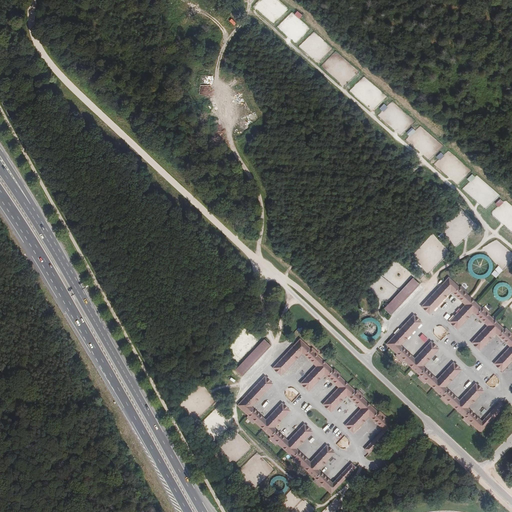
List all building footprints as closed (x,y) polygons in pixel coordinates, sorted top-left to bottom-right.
[(296,11),(293,15),(299,19),(302,15),(296,11)] [(199,85),(199,95),(210,95),(210,85),(199,85)] [(383,112),(387,108),(383,104),(379,108),(383,112)] [(410,137),(415,131),(411,127),(406,133),(410,137)] [(472,174),(466,179),(470,182),(475,178),(472,174)] [(498,207),(503,202),(500,199),(495,204),(498,207)] [(469,278),(492,278),(491,258),(472,259),(472,271),(469,271),(469,278)] [(490,273),(495,278),(503,271),(498,266),(490,273)] [(419,284),(413,278),(384,309),(391,315),(419,284)] [(511,337),(448,278),(421,307),(429,314),(451,291),(465,305),(449,322),(457,329),(473,312),(487,326),(472,343),(479,350),(495,333),(510,347),(494,364),(502,371),(511,360),(511,337)] [(475,384),(459,401),(445,387),(461,370),(453,363),(437,380),(422,367),(438,349),(430,342),(414,359),(400,346),(421,323),(413,316),(386,344),(397,354),(395,356),(402,363),(404,361),(419,375),(418,377),(424,384),(426,382),(442,396),(440,398),(447,405),(449,403),(480,432),(504,406),(500,402),(482,422),(467,408),(483,391),(475,384)] [(437,339),(447,334),(443,325),(433,330),(437,339)] [(242,376),(271,346),(264,339),(235,370),(242,376)] [(364,396),(357,390),(355,392),(300,339),(273,368),(280,376),(302,353),(316,367),(300,384),(308,391),(324,374),(339,388),(323,405),(331,412),(347,395),(361,409),(345,426),(353,433),(369,416),(383,430),(365,450),(369,453),(393,428),(384,419),(386,417),(379,411),(377,413),(362,398),(364,396)] [(492,375),(487,384),(493,387),(498,379),(492,375)] [(237,406),(276,442),(331,494),(355,468),(351,464),(333,484),(318,470),(334,453),(326,446),(310,463),(296,449),(312,432),(304,425),(288,442),(273,428),(289,411),(285,407),(282,404),(276,409),(266,421),(251,407),(263,394),(272,384),(265,377),(250,393),(237,406)] [(285,389),(286,397),(293,396),(292,388),(285,389)] [(343,437),(337,443),(345,450),(351,444),(343,437)]
